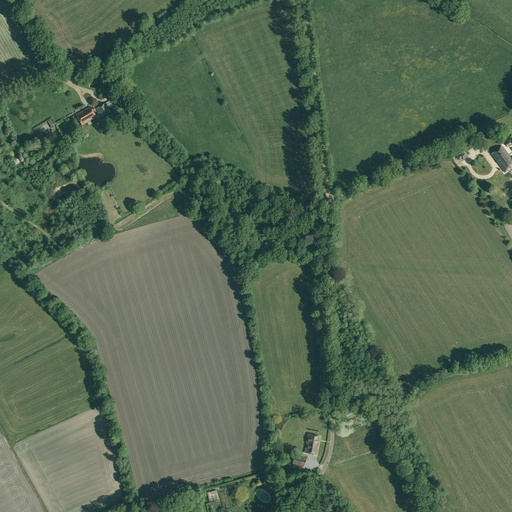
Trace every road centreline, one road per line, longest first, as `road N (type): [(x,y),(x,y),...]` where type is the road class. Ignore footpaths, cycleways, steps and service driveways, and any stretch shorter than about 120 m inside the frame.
road 1 (unclassified): [(309,511),(333,430),(329,202)]
road 2 (track): [(301,0),(329,202)]
